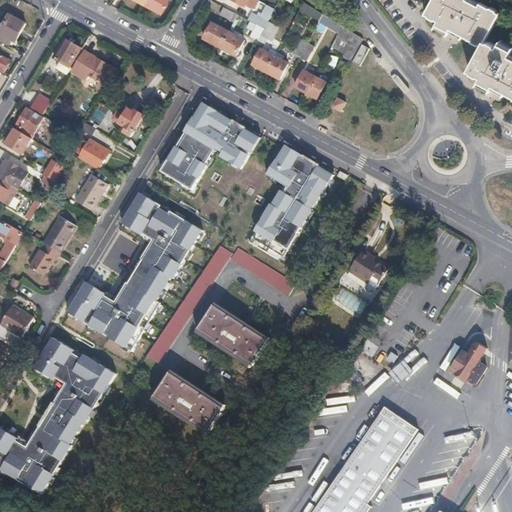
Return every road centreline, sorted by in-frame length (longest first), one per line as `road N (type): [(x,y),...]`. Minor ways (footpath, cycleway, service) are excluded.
road 1 (unknown): [(263,108),(108,356)]
road 2 (primary): [(164,53),(383,173)]
road 3 (residential): [(441,128),(424,86),(355,0)]
road 4 (residential): [(0,113),(66,4)]
